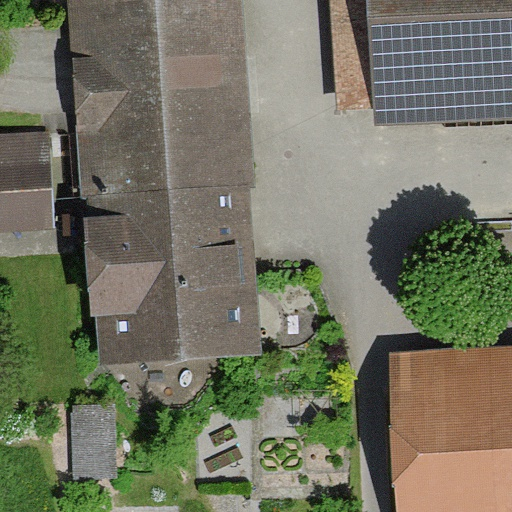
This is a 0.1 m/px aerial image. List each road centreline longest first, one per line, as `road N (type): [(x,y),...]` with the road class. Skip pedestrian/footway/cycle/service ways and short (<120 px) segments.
road 1 (residential): [(330,216),(381,511)]
road 2 (residential): [(288,0),(330,216)]
road 3 (residential): [(511,218),(330,216)]
